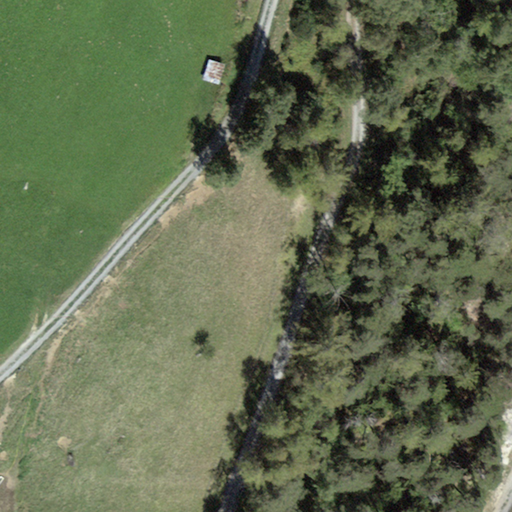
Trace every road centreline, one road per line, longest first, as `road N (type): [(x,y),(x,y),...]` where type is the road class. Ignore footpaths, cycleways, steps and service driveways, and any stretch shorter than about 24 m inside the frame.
road 1 (track): [(352,0),(358,143),(228,511)]
road 2 (track): [(0,373),(91,284),(237,108),(268,0)]
